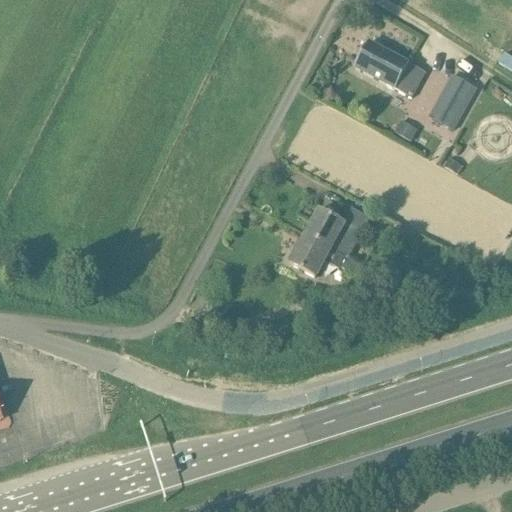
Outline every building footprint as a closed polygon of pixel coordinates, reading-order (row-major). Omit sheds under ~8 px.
[(410,65),(371,44),(357,71),(413,101),(427,75),(410,65)] [(477,91),(452,77),(428,120),(453,134),(477,91)] [(320,212),(306,237),(350,261),(372,220),(353,210),(345,226),(320,212)] [(416,234),(396,224),(392,233),(412,243),(416,234)] [(294,251),(288,263),(291,265),(291,266),(318,281),(326,267),(327,264),(339,271),(340,268),(356,278),(351,285),(366,294),(377,275),(350,261),(306,237),(298,253),(294,251)] [(438,285),(410,271),(402,288),(429,302),(438,285)]
